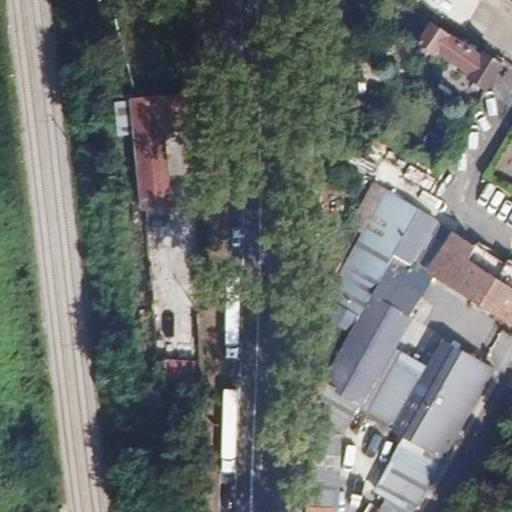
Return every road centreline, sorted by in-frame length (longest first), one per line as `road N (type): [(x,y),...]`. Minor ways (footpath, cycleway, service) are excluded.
road 1 (primary): [(233,0),(244,250),(229,511)]
road 2 (primary): [(258,511),(259,0)]
road 3 (residential): [(428,511),(511,361)]
